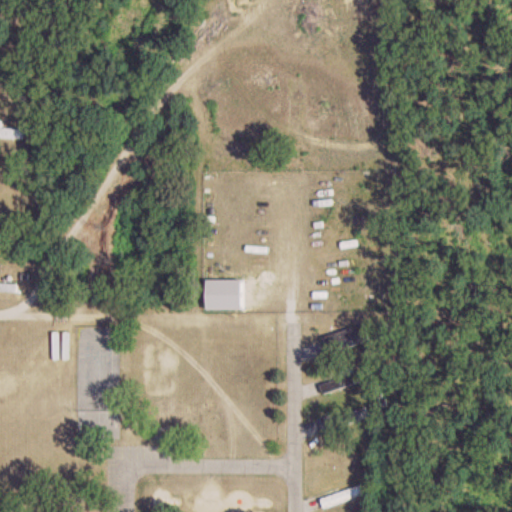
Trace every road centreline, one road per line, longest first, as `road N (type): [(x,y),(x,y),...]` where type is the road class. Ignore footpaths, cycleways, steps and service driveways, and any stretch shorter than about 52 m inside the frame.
road 1 (residential): [(295,511),(291,318)]
road 2 (residential): [(295,466),(121,465)]
